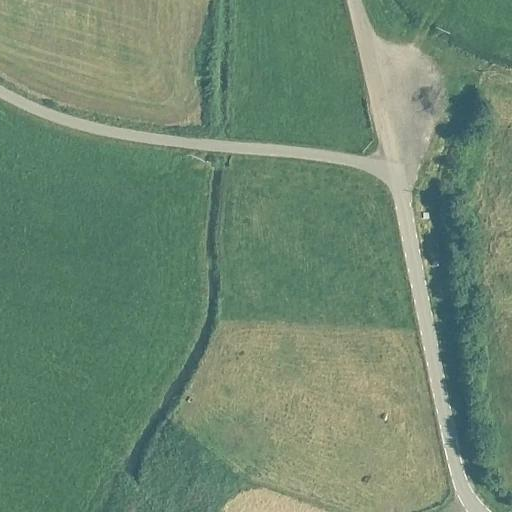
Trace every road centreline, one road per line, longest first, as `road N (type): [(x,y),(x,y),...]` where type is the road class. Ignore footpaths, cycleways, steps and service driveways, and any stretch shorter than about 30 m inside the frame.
road 1 (track): [(0,91),(82,127),(395,167)]
road 2 (track): [(475,511),(440,405),(395,167)]
road 3 (track): [(395,167),(351,0)]
